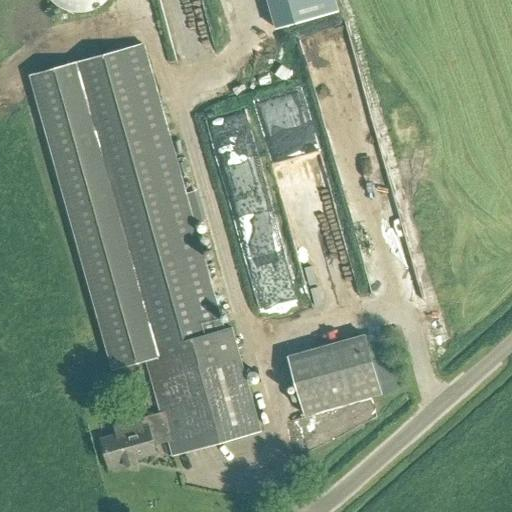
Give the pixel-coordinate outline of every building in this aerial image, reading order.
[(50,0),(53,3),(60,8),(66,11),(74,13),(80,13),(86,13),(93,11),(102,7),(108,1),(108,0),(50,0)] [(339,11),(336,0),(267,0),(275,28),(339,11)] [(102,439),(110,469),(127,465),(127,462),(156,454),(154,446),(170,442),(174,455),(260,431),(232,329),(223,331),(218,312),(227,309),(217,272),(208,275),(193,223),(204,220),(196,191),(186,194),(144,45),(29,77),(110,372),(147,361),(162,413),(115,426),(117,435),(102,439)] [(209,130),(242,120),(237,103),(204,113),(209,130)] [(305,415),(357,401),(382,394),(366,335),(288,357),(305,415)]
